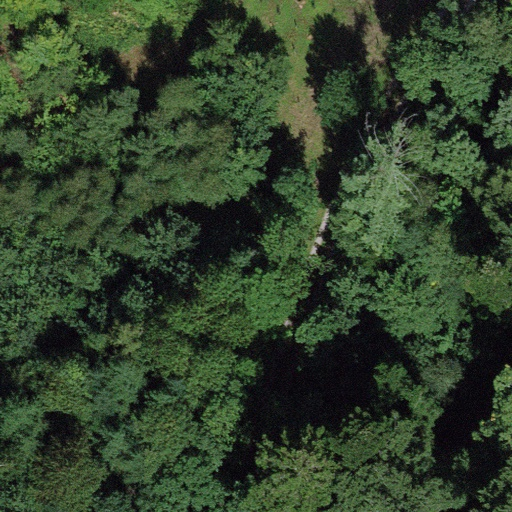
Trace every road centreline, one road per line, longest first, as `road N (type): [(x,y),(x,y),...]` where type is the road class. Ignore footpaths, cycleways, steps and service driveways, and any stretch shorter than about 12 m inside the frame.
road 1 (track): [(238,511),(378,132),(417,55),(459,0)]
road 2 (track): [(0,414),(348,209)]
road 3 (track): [(394,511),(511,410)]
